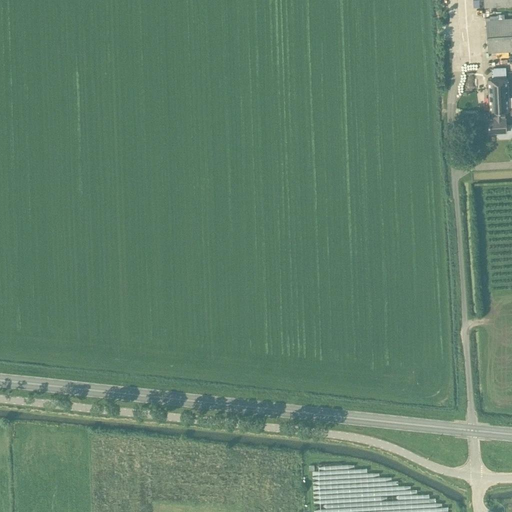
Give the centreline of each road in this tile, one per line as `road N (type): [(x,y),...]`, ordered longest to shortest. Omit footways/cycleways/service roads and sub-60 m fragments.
road 1 (unclassified): [(0,398),(354,437),(475,476)]
road 2 (secondary): [(471,431),(0,380)]
road 3 (unclassified): [(471,431),(449,113),(456,72),(451,0)]
